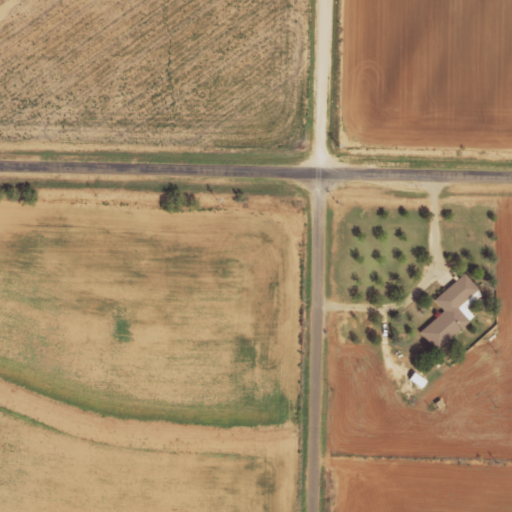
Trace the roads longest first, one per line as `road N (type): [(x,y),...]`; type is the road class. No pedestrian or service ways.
road 1 (residential): [(313,511),(333,0)]
road 2 (residential): [(511,175),(0,163)]
